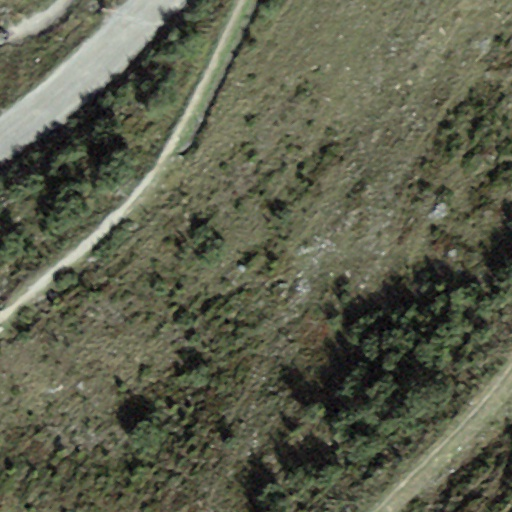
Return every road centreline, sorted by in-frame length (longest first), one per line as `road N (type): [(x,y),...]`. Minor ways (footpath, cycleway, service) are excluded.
road 1 (track): [(159,0),(70,89),(0,141)]
road 2 (track): [(386,511),(511,374)]
